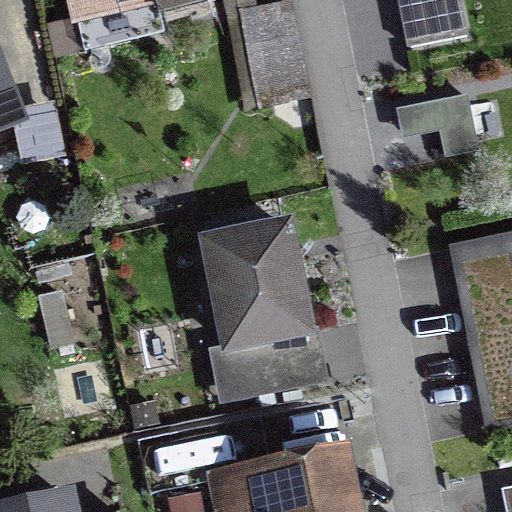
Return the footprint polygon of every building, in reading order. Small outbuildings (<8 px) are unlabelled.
[(67,0),(73,21),(152,3),(155,18),(234,0),(67,0)] [(448,0),(399,0),(409,49),(457,39),(448,0)] [(274,11),(248,15),(266,105),(307,97),(291,19),(276,21),(274,11)] [(67,25),(46,30),(53,60),(73,56),(67,25)] [(0,131),(18,125),(0,80),(0,131)] [(443,160),(474,154),(463,98),(432,104),(391,113),(397,141),(438,133),(443,160)] [(304,334),(283,231),(204,247),(225,350),(304,334)] [(486,434),(511,428),(511,256),(511,253),(452,265),(486,434)] [(266,360),(244,365),(251,399),(273,395),(266,360)] [(349,511),(339,458),(216,481),(221,511),(349,511)] [(502,511),(511,511),(511,489),(498,492),(502,511)] [(65,511),(62,500),(4,511),(65,511)]
